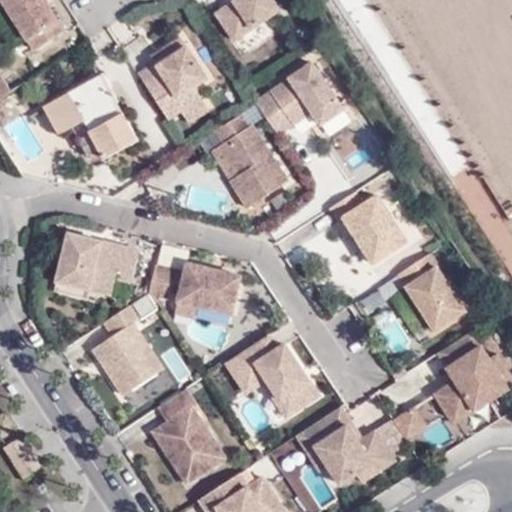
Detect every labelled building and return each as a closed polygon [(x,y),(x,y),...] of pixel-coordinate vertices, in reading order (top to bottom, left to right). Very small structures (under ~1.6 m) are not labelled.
[(0,0),(0,5),(2,4),(33,52),(53,40),(47,29),(57,23),(42,0),(0,0)] [(277,8),(272,0),(231,0),(216,12),(234,41),(277,8)] [(63,33),(57,23),(47,29),(53,40),(63,33)] [(155,61),(136,72),(167,118),(180,111),(199,99),(190,87),(205,79),(177,37),(151,56),(155,61)] [(310,63),(253,103),(275,136),(291,125),(284,113),(303,101),(320,125),(341,108),(310,63)] [(61,133),(73,127),(85,120),(100,149),(102,151),(105,158),(141,139),(106,73),(46,104),(61,133)] [(0,95),(10,89),(4,79),(0,81),(0,95)] [(0,98),(12,91),(10,89),(0,95),(0,98)] [(205,109),(199,99),(180,111),(186,122),(205,109)] [(248,130),(238,115),(211,133),(234,176),(225,182),(242,210),(284,183),(251,127),(248,130)] [(85,120),(73,127),(88,155),(100,149),(85,120)] [(364,205),(353,191),(329,207),(339,222),(345,219),(373,264),(407,243),(377,197),(364,205)] [(66,235),(57,283),(90,292),(110,297),(116,279),(131,284),(136,254),(66,235)] [(463,311),(427,251),(403,266),(412,281),(404,287),(432,330),(463,311)] [(187,261),(185,271),(179,293),(178,299),(197,304),(232,312),(241,274),(187,261)] [(175,268),(156,263),(149,292),(168,297),(170,291),(175,268)] [(412,281),(403,266),(394,272),(404,287),(412,281)] [(175,268),(170,291),(179,293),(185,271),(175,268)] [(90,292),(57,283),(55,297),(87,303),(90,292)] [(194,316),(197,304),(178,299),(175,311),(194,316)] [(132,304),(104,322),(114,337),(93,350),(109,372),(114,367),(119,374),(112,378),(125,396),(130,391),(157,375),(158,374),(165,369),(134,324),(142,320),(132,304)] [(393,346),(403,340),(389,317),(380,323),(393,346)] [(439,352),(450,369),(458,364),(465,376),(457,382),(437,393),(455,423),(510,387),(502,376),(510,370),(499,353),(492,358),(485,362),(477,351),(484,346),(473,331),(439,352)] [(279,346),(268,333),(227,360),(238,377),(250,368),(259,383),(266,378),(289,414),(320,392),(310,378),(304,381),(298,371),(303,367),(287,342),(279,346)] [(492,358),(484,346),(477,351),(485,362),(492,358)] [(458,364),(450,369),(457,382),(465,376),(458,364)] [(114,367),(109,372),(112,378),(119,374),(114,367)] [(304,381),(310,378),(303,367),(298,371),(304,381)] [(247,391),(259,383),(250,368),(238,377),(247,391)] [(502,376),(510,387),(511,386),(511,373),(510,370),(502,376)] [(165,383),(158,374),(157,375),(130,391),(137,402),(165,383)] [(185,387),(158,406),(166,421),(151,432),(187,484),(226,459),(203,422),(197,428),(186,411),(192,407),(196,404),(185,387)] [(352,421),(341,404),(297,433),(308,451),(317,445),(329,464),(341,482),(373,461),(378,469),(396,458),(376,428),(363,437),(360,439),(354,432),(348,436),(342,428),(352,421)] [(394,421),(407,441),(430,426),(417,406),(394,421)] [(197,428),(203,422),(192,407),(186,411),(197,428)] [(17,428),(7,414),(0,417),(0,438),(0,439),(17,428)] [(363,437),(352,421),(342,428),(348,436),(354,432),(360,439),(363,437)] [(22,437),(6,448),(27,481),(43,470),(22,437)] [(317,445),(308,451),(321,470),(329,464),(317,445)] [(240,472),(200,498),(210,511),(218,506),(222,511),(287,511),(263,475),(248,485),(240,472)]
